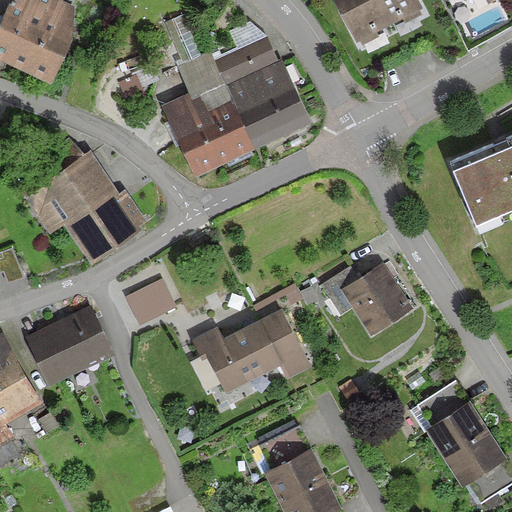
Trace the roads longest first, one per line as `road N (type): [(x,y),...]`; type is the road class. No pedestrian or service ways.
road 1 (residential): [(354,140),(411,248),(511,405)]
road 2 (residential): [(0,87),(133,153),(186,221)]
road 3 (residential): [(0,311),(99,272),(186,221)]
road 4 (residential): [(186,221),(354,140)]
road 5 (residential): [(354,140),(511,52)]
road 6 (residential): [(271,0),(334,91),(354,140)]
